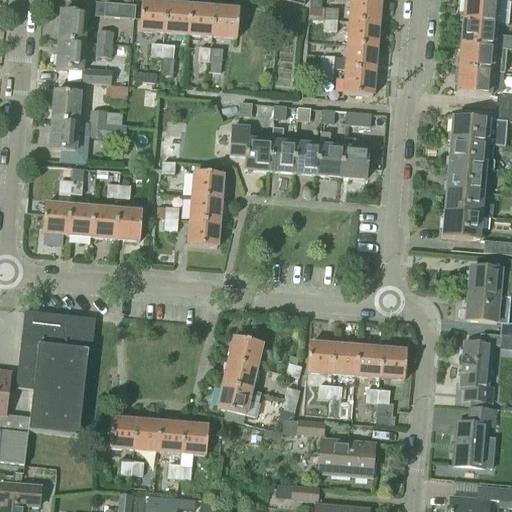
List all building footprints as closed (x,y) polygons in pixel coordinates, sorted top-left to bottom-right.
[(322,0),(309,0),(309,10),(321,12),(322,0)] [(464,0),(462,25),(495,28),(507,29),(509,5),(497,3),(464,0)] [(377,28),(379,3),(350,1),(348,25),(377,28)] [(162,38),(165,7),(140,5),(138,36),(162,38)] [(133,23),(134,9),(104,6),(103,21),(133,23)] [(186,40),(189,9),(165,7),(162,38),(186,40)] [(210,42),(213,11),(189,9),(186,40),(210,42)] [(336,25),(337,13),(321,12),(309,10),(308,22),(323,24),(336,25)] [(235,44),(238,13),(213,11),(210,42),(235,44)] [(57,44),(84,46),(85,33),(89,34),(90,24),(86,24),(87,17),(59,15),(57,44)] [(335,36),(336,25),(323,24),(322,35),(335,36)] [(375,52),(377,28),(348,25),(346,49),(375,52)] [(462,25),(460,48),(504,52),(510,53),(511,53),(511,40),(494,39),(495,28),(462,25)] [(110,48),(111,36),(97,35),(96,47),(110,48)] [(82,76),(84,46),(57,44),(54,73),(82,76)] [(109,61),(110,48),(96,47),(95,59),(109,61)] [(150,48),(149,61),(160,62),(161,49),(150,48)] [(460,48),(457,72),(491,75),(502,76),(504,52),(460,48)] [(173,50),(161,49),(160,62),(172,63),(173,50)] [(319,71),(333,72),(344,73),(373,76),(375,52),(346,49),(345,62),(333,61),(304,59),(303,70),(319,71)] [(209,65),(210,52),(198,51),(197,64),(209,65)] [(219,76),(221,53),(210,52),(209,65),(210,65),(209,75),(219,76)] [(332,84),(333,72),(319,71),(318,83),(332,84)] [(457,72),(455,97),(489,100),(494,100),(494,98),(501,96),(503,76),(502,76),(491,75),(457,72)] [(373,76),(344,73),(342,98),(371,100),(373,76)] [(108,88),(108,85),(109,76),(87,74),(86,86),(108,88)] [(144,77),(143,86),(155,87),(156,78),(144,77)] [(52,95),(50,124),(77,127),(78,122),(79,113),(83,113),(84,100),(80,100),(80,97),(52,95)] [(511,101),(496,100),(494,112),(511,113),(511,101)] [(249,121),(250,108),(239,107),(238,120),(249,121)] [(284,124),(285,111),(273,110),(272,123),(284,124)] [(309,126),(310,113),(297,112),(296,125),(309,126)] [(511,113),(494,112),(493,124),(451,121),(449,145),(486,149),(504,150),(507,126),(511,126),(511,113)] [(332,128),(333,115),(322,114),(321,127),(332,128)] [(90,115),(89,128),(120,130),(121,118),(90,115)] [(369,131),(370,119),(345,116),(344,129),(369,131)] [(50,124),(48,154),(75,156),(76,139),(125,143),(127,131),(122,130),(120,130),(89,128),(77,127),(50,124)] [(267,175),(270,145),(248,143),(249,132),(231,130),(228,160),(244,161),(243,173),(267,175)] [(292,177),(294,147),(282,146),(284,134),(271,133),(270,145),(267,175),(292,177)] [(340,182),(343,152),(329,150),(330,138),(320,137),(319,150),(316,179),(340,182)] [(365,184),(368,154),(354,153),(355,145),(344,143),(343,152),(340,182),(365,184)] [(486,149),(449,145),(447,169),(484,172),(484,174),(493,175),(493,166),(490,162),(491,149),(486,149)] [(316,179),(319,150),(294,147),(292,177),(316,179)] [(145,158),(143,172),(152,172),(153,158),(145,158)] [(173,179),(174,167),(161,166),(160,178),(173,179)] [(482,196),(484,174),(484,172),(447,169),(445,193),(482,196)] [(70,186),(69,200),(80,201),(81,187),(82,173),(71,173),(70,186)] [(219,203),(222,179),(192,176),(190,201),(219,203)] [(58,185),(57,199),(69,200),(70,186),(58,185)] [(106,189),(105,203),(117,204),(118,190),(106,189)] [(118,190),(117,204),(128,205),(129,191),(118,190)] [(491,222),(491,221),(492,209),(481,208),(482,196),(445,193),(442,217),(480,220),(480,221),(491,222)] [(43,208),(41,237),(66,239),(68,210),(69,200),(57,199),(56,209),(43,208)] [(217,227),(219,203),(190,201),(188,225),(217,227)] [(68,210),(66,239),(90,241),(92,212),(68,210)] [(177,224),(178,212),(164,211),(163,222),(177,224)] [(92,212),(90,241),(114,243),(116,214),(92,212)] [(116,214),(114,243),(138,245),(141,216),(116,214)] [(478,244),(480,221),(480,220),(442,217),(440,241),(478,244)] [(176,235),(177,224),(163,222),(162,235),(176,235)] [(215,252),(217,227),(188,225),(186,249),(215,252)] [(511,246),(483,245),(482,257),(511,259),(511,246)] [(468,272),(466,298),(508,302),(510,277),(511,276),(511,264),(482,262),(481,273),(468,272)] [(466,298),(463,324),(496,327),(500,327),(500,326),(506,327),(507,313),(508,302),(466,298)] [(90,356),(93,323),(45,318),(22,313),(14,393),(31,395),(28,421),(27,435),(77,441),(86,356),(90,356)] [(500,327),(499,339),(511,340),(511,327),(506,327),(500,326),(500,327)] [(462,347),(458,391),(463,391),(462,404),(491,407),(492,392),(487,391),(491,349),(498,350),(499,339),(479,337),(478,348),(462,347)] [(255,372),(261,348),(232,341),(227,365),(255,372)] [(330,378),(332,349),(308,347),(305,376),(330,378)] [(354,380),(356,351),(332,349),(330,378),(354,380)] [(378,382),(380,353),(356,351),(354,380),(378,382)] [(403,384),(405,355),(380,353),(378,382),(403,384)] [(250,395),(255,372),(227,365),(221,389),(250,395)] [(297,383),(300,371),(287,367),(284,379),(297,383)] [(26,438),(27,435),(28,421),(13,419),(3,418),(8,377),(0,376),(0,466),(23,469),(26,438)] [(257,407),(259,397),(250,395),(221,389),(215,412),(244,419),(247,405),(257,407)] [(328,404),(329,390),(317,389),(316,403),(328,404)] [(348,424),(349,408),(339,407),(341,391),(329,390),(328,404),(326,422),(348,424)] [(295,406),(298,395),(285,392),(282,403),(295,406)] [(364,406),(375,408),(377,394),(365,393),(364,406)] [(391,420),(392,408),(388,408),(389,395),(377,394),(375,408),(374,419),(391,420)] [(291,423),(295,406),(282,403),(278,422),(281,422),(291,423)] [(456,426),(452,470),(482,473),(491,474),(494,443),(485,443),(486,430),(493,430),(494,414),(469,412),(467,427),(456,426)] [(291,423),(281,422),(280,435),(293,436),(293,438),(322,440),(323,427),(297,425),(291,424),(291,423)] [(132,454),(134,425),(109,423),(107,452),(132,454)] [(143,455),(156,456),(158,427),(134,425),(132,454),(143,455)] [(182,429),(158,427),(156,456),(168,457),(180,458),(182,429)] [(204,460),(207,431),(182,429),(180,458),(179,470),(178,483),(189,484),(191,459),(204,460)] [(370,482),(373,448),(319,444),(316,477),(370,482)] [(118,478),(130,479),(131,466),(119,465),(118,478)] [(142,467),(131,466),(130,479),(142,480),(142,467)] [(166,482),(178,483),(179,470),(167,469),(166,482)] [(37,511),(39,491),(0,487),(0,511),(25,511),(26,511),(37,511)] [(276,489),(275,502),(290,503),(316,506),(317,493),(291,491),(276,489)] [(511,511),(511,494),(476,491),(475,504),(448,501),(447,511),(487,511),(488,505),(497,506),(497,511),(511,511)] [(129,511),(130,500),(119,499),(117,511),(129,511)] [(144,511),(145,502),(133,501),(131,511),(144,511)]
